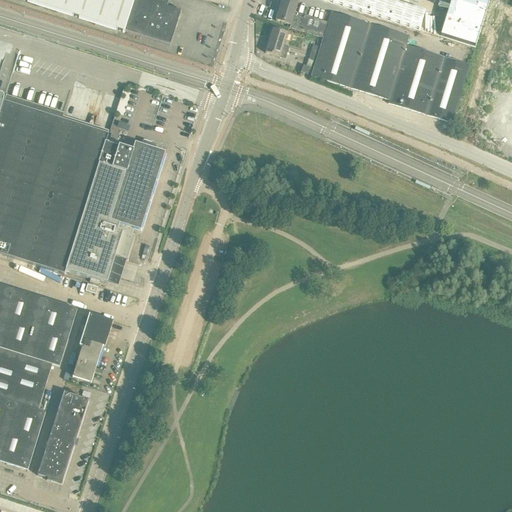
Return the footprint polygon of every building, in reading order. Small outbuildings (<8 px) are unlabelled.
[(18,0),(124,33),(124,32),(170,47),(181,11),(180,13),(166,8),(169,0),(18,0)] [(282,0),(275,21),(281,23),(281,24),(285,25),(285,24),(288,25),(287,29),(289,30),(289,29),(290,29),(296,31),(320,38),(323,39),(328,24),(296,14),(295,13),(296,10),(298,3),(296,3),(287,0),(282,0)] [(319,0),(329,3),(376,18),(419,31),(425,12),(386,0),(319,0)] [(451,0),(440,36),(475,47),(478,37),(489,0),(451,0)] [(313,70),(311,77),(312,77),(389,101),(388,104),(450,124),(451,124),(466,76),(469,66),(411,48),(406,47),(409,38),(331,14),(328,24),(323,39),(322,42),(322,43),(320,48),(320,51),(319,51),(319,53),(317,60),(316,60),(316,62),(314,70),(313,70)] [(511,15),(508,15),(501,40),(511,43),(511,15)] [(273,30),(269,42),(283,46),(287,34),(273,30)] [(267,48),(265,54),(285,60),(289,48),(283,46),(269,42),(267,48)] [(312,48),(307,66),(311,67),(313,62),(317,48),(318,47),(313,46),(312,48)] [(303,66),(300,73),(301,73),(307,75),(307,76),(310,69),(311,67),(307,66),(306,67),(303,66)] [(490,73),(482,98),(496,103),(504,77),(490,73)] [(511,80),(504,77),(496,103),(509,107),(511,96),(511,80)] [(65,272),(91,280),(91,278),(100,280),(99,282),(106,285),(115,257),(127,260),(134,237),(131,236),(133,230),(140,232),(165,154),(148,149),(149,144),(151,144),(143,141),(143,142),(144,142),(142,147),(135,145),(133,152),(106,144),(108,136),(3,103),(4,100),(4,97),(1,95),(0,94),(0,255),(64,276),(65,272)] [(482,98),(474,123),(488,128),(496,103),(482,98)] [(496,103),(488,128),(501,132),(509,107),(496,103)] [(511,107),(509,107),(501,132),(511,135),(511,107)] [(389,261),(392,275),(415,270),(412,255),(389,261)] [(263,287),(272,290),(280,272),(271,268),(263,287)] [(91,278),(91,280),(89,283),(98,286),(99,282),(100,280),(91,278)] [(0,459),(30,468),(45,412),(39,411),(51,365),(61,368),(77,306),(0,285),(0,459)] [(85,292),(95,295),(96,296),(96,295),(95,295),(97,289),(98,289),(87,285),(85,292)] [(82,348),(72,378),(73,378),(90,383),(90,384),(91,384),(102,347),(103,348),(104,347),(105,347),(107,340),(109,335),(113,322),(90,315),(79,347),(82,348)] [(223,338),(227,328),(197,316),(179,362),(185,365),(175,392),(182,395),(186,386),(180,384),(182,379),(191,383),(211,334),(223,338)] [(47,480),(47,481),(51,483),(51,481),(62,484),(88,401),(89,401),(78,398),(79,396),(75,395),(74,396),(64,393),(64,394),(38,476),(37,476),(47,480)] [(140,498),(153,511),(155,511),(163,505),(148,490),(140,498)]
